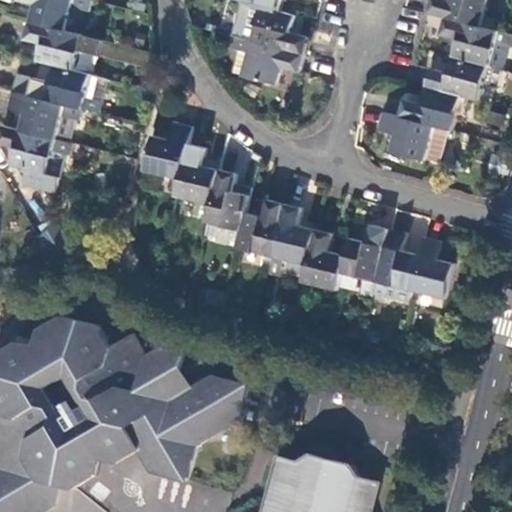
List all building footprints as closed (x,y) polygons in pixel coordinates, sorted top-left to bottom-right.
[(91,9),(93,0),(25,0),(38,3),(34,20),(80,32),(87,8),(91,9)] [(247,0),(247,1),(253,3),(282,10),(284,0),(247,0)] [(448,17),(482,26),(488,0),(434,0),(431,13),(448,17)] [(306,17),(282,10),(253,3),(248,26),(240,24),(237,34),(246,37),(307,53),(312,36),(302,33),(306,17)] [(511,47),(511,33),(482,26),(448,17),(444,35),(460,39),(456,56),(491,65),(497,44),(511,47)] [(80,32),(34,20),(30,37),(46,41),(42,59),(60,63),(77,68),(82,48),(157,69),(157,52),(80,32)] [(302,70),(307,53),(246,37),(238,72),(281,84),(286,66),(302,70)] [(491,65),(505,68),(511,47),(497,44),(491,65)] [(464,95),(482,100),(491,65),(456,56),(451,74),(435,69),(430,87),(464,95)] [(85,107),(101,112),(105,100),(100,99),(88,96),(94,72),(77,68),(60,63),(55,81),(38,76),(34,94),(85,107)] [(100,99),(106,75),(94,72),(88,96),(100,99)] [(511,73),(503,72),(501,93),(511,94),(511,73)] [(438,125),(455,129),(464,95),(430,87),(426,104),(408,99),(403,116),(438,125)] [(85,107),(34,94),(16,89),(12,107),(29,111),(24,129),(70,141),(76,118),(81,120),(85,107)] [(438,125),(403,116),(387,112),(382,129),(399,134),(395,150),(428,159),(438,125)] [(179,129),(161,124),(149,169),(184,178),(194,143),(198,126),(181,122),(179,129)] [(73,155),(76,142),(70,141),(24,129),(8,125),(4,141),(20,146),(16,163),(32,167),(28,184),(58,191),(62,175),(50,172),(55,151),(67,154),(73,155)] [(194,143),(184,178),(180,195),(214,204),(223,169),(226,160),(208,155),(210,148),(194,143)] [(55,151),(50,172),(62,175),(67,154),(55,151)] [(223,169),(214,204),(210,221),(245,230),(249,212),(256,185),(238,180),(240,174),(223,169)] [(241,244),(240,247),(274,255),(287,203),(270,199),(266,216),(249,212),(245,230),(241,244)] [(287,203),(274,255),(309,264),(318,229),(300,224),(304,208),(287,203)] [(210,221),(206,235),(241,244),(245,230),(210,221)] [(345,272),(369,278),(364,295),(375,298),(393,228),(375,224),(370,241),(354,237),(349,255),(345,272)] [(60,225),(41,237),(55,261),(74,249),(60,225)] [(393,228),(375,298),(387,301),(388,297),(410,303),(414,289),(422,254),(405,249),(409,233),(393,228)] [(309,264),(305,280),(340,289),(345,272),(349,255),(330,251),(334,233),(318,229),(309,264)] [(427,237),(422,254),(414,289),(448,297),(457,262),(440,257),(444,241),(427,237)] [(0,511),(30,511),(56,497),(62,479),(79,484),(99,472),(101,466),(104,455),(121,459),(143,446),(155,468),(191,476),(200,442),(242,417),(251,381),(216,373),(189,387),(180,372),(186,345),(170,341),(149,354),(136,332),(113,345),(101,324),(63,314),(43,327),(38,344),(21,339),(0,352),(0,407),(2,412),(0,420),(0,457),(6,467),(0,470),(0,511)] [(374,511),(382,482),(362,476),(356,464),(315,453),(303,461),(284,456),(269,511),(374,511)]
